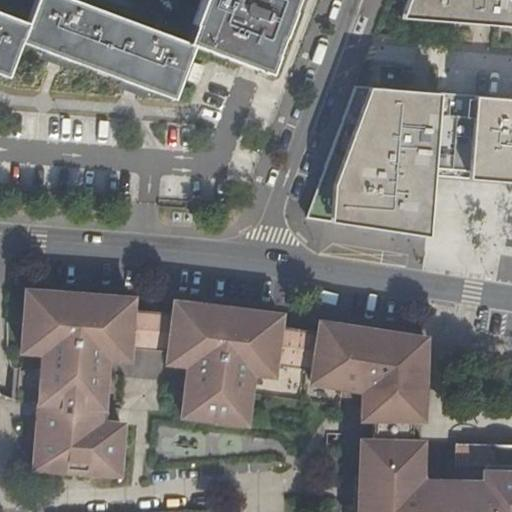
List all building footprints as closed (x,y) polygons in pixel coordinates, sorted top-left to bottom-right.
[(36,0),(27,26),(0,15),(0,76),(7,79),(21,43),(45,52),(151,93),(172,101),(193,47),(231,61),(269,75),(297,0),(202,0),(186,43),(68,0),(36,0)] [(511,0),(407,0),(401,18),(511,27),(511,0)] [(511,98),(355,85),(306,216),(427,235),(432,175),(511,181),(511,98)] [(141,336),(145,311),(129,310),(130,299),(93,296),(93,306),(62,304),(62,295),(24,292),(19,351),(41,352),(50,353),(49,368),(40,367),(34,457),(43,457),(43,469),(61,470),(61,465),(87,467),(86,472),(106,473),(107,463),(118,464),(121,421),(100,420),(94,420),(95,406),(101,406),(101,403),(96,402),(97,387),(102,388),(103,371),(95,371),(96,355),(104,357),(126,359),(127,335),(141,336)] [(93,306),(93,296),(62,295),(62,304),(93,306)] [(186,416),(219,420),(222,315),(216,314),(216,309),(173,303),(171,315),(157,313),(154,338),(167,339),(165,362),(186,365),(196,366),(193,383),(184,381),(182,397),(188,397),(186,416)] [(243,313),(222,310),(222,315),(241,318),(243,313)] [(154,338),(157,313),(145,311),(141,336),(154,338)] [(222,315),(219,420),(237,422),(239,406),(245,407),(247,390),(239,389),(242,373),(249,374),(270,377),(273,351),(313,356),(310,382),(363,389),(361,419),(376,419),(407,420),(421,420),(423,338),(318,323),(317,333),(277,328),(278,317),(243,313),(241,318),(222,315)] [(50,353),(41,352),(40,367),(49,368),(50,353)] [(103,371),(104,357),(96,355),(95,371),(103,371)] [(186,365),(184,381),(193,383),(196,366),(186,365)] [(239,389),(247,390),(249,374),(242,373),(239,389)] [(180,415),(186,416),(188,397),(182,397),(180,415)] [(376,419),(376,443),(406,443),(407,420),(376,419)] [(418,511),(418,497),(411,497),(412,468),(419,468),(420,444),(406,443),(376,443),(361,442),(358,511),(418,511)] [(511,511),(511,446),(453,445),(452,483),(451,502),(460,501),(459,511),(511,511)] [(43,457),(34,457),(33,468),(43,469),(43,457)] [(107,463),(106,473),(118,474),(118,464),(107,463)] [(411,497),(418,497),(419,482),(419,468),(412,468),(411,497)] [(418,497),(418,511),(451,511),(451,502),(452,483),(419,482),(418,497)] [(451,502),(451,511),(459,511),(460,501),(451,502)]
